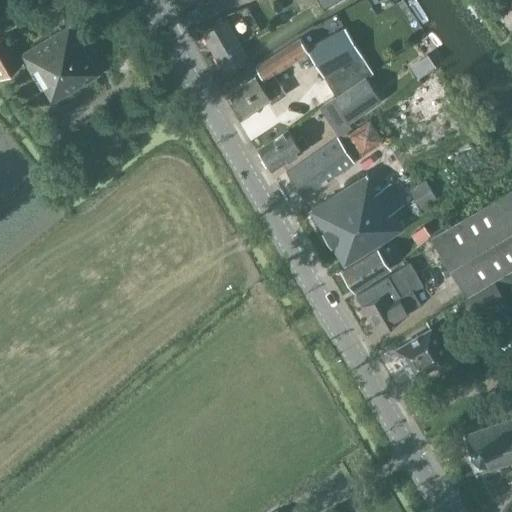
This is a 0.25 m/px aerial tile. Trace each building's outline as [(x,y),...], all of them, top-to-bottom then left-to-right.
[(319,0),(325,10),(343,0),(319,0)] [(224,70),(247,56),(226,19),(202,33),(224,70)] [(69,25),(20,55),(40,89),(42,88),(51,103),(99,74),(69,25)] [(344,28),(305,48),(308,52),(308,53),(336,96),(366,76),(372,72),(344,28)] [(4,37),(0,39),(0,76),(21,64),(4,37)] [(259,72),(228,91),(243,114),(268,98),(271,103),(286,94),(273,74),(308,52),(305,48),(299,38),(255,66),(259,72)] [(336,96),(332,99),(348,122),(381,99),(366,76),(336,96)] [(367,116),(345,130),(358,150),(380,137),(367,116)] [(58,130),(45,139),(58,159),(71,150),(58,130)] [(310,147),(303,136),(296,141),(288,130),(259,149),(269,165),(274,162),(278,168),(310,147)] [(304,198),(353,164),(336,139),(287,173),(304,198)] [(345,265),(404,229),(392,211),(402,205),(389,184),(377,191),(367,175),(311,210),(345,265)] [(425,179),(409,188),(421,207),(437,198),(425,179)] [(511,187),(431,237),(466,295),(511,267),(511,187)] [(423,226),(415,232),(420,240),(429,234),(423,226)] [(381,245),(341,270),(354,291),(389,268),(384,260),(389,257),(381,245)] [(411,291),(422,285),(410,264),(356,295),(378,333),(408,315),(405,309),(417,302),(411,291)] [(492,280),(456,302),(468,323),(505,300),(492,280)] [(394,347),(411,379),(450,357),(432,326),(394,347)] [(511,412),(463,429),(477,470),(511,457),(511,412)]
